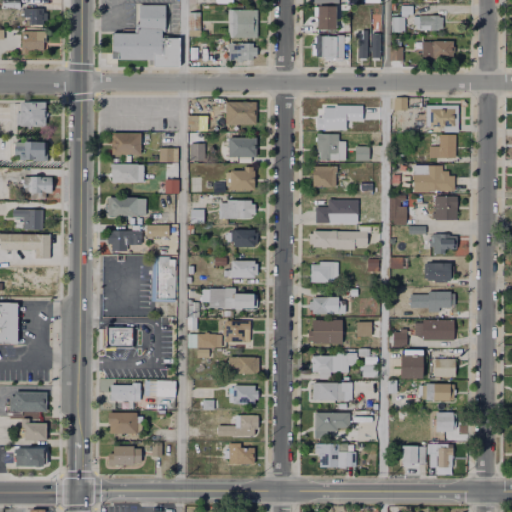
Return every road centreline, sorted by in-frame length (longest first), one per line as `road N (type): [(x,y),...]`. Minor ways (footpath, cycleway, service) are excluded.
road 1 (residential): [(482,511),(486,0)]
road 2 (residential): [(280,511),(283,0)]
road 3 (secondary): [(77,492),(81,0)]
road 4 (residential): [(77,492),(511,490)]
road 5 (residential): [(80,81),(511,80)]
